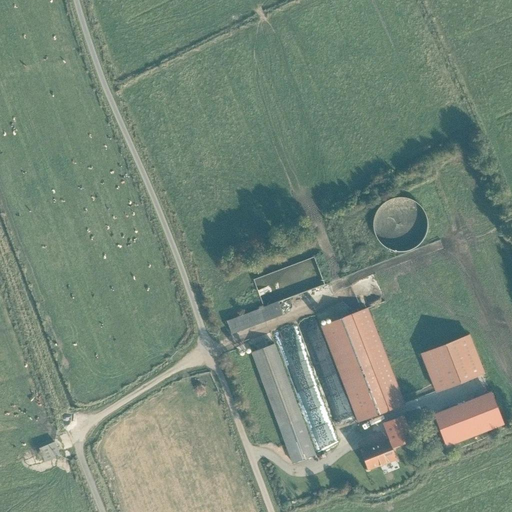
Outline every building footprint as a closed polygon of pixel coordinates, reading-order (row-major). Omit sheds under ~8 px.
[(374,225),(376,233),(379,239),(385,245),(391,248),(399,250),(407,249),(414,247),(420,242),(424,236),(427,229),(427,221),(426,214),(422,207),(417,202),(410,198),(402,196),(395,197),(388,200),(381,204),(377,210),(374,218),(374,225)] [(254,280),(264,308),(278,303),(324,286),(313,258),(254,280)] [(226,322),(231,335),(283,316),(278,303),(264,308),(226,322)] [(369,304),(322,323),(359,417),(406,399),(369,304)] [(470,331),(425,350),(440,385),(486,366),(470,331)] [(254,350),(294,462),(317,454),(276,342),(254,350)] [(492,392),(433,414),(446,446),(504,424),(492,392)] [(389,438),(392,447),(414,439),(404,415),(383,423),(389,438)] [(389,438),(358,450),(366,470),(397,459),(392,447),(389,438)] [(37,446),(43,461),(60,454),(54,439),(37,446)]
